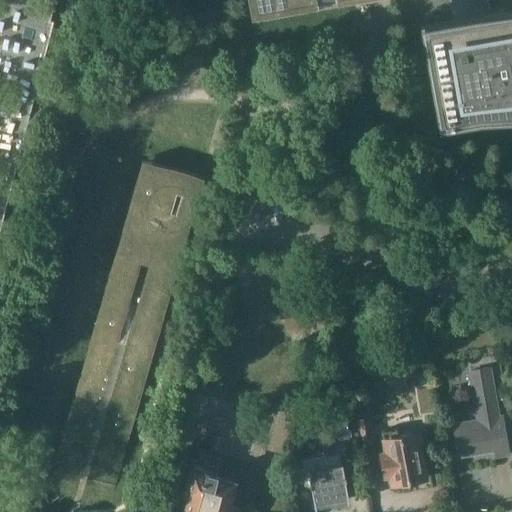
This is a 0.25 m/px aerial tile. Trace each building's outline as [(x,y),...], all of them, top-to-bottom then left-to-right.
[(248,0),(252,17),(347,0),(248,0)] [(511,10),(502,12),(502,8),(489,10),(487,0),(404,0),(401,1),(403,14),(407,14),(411,35),(422,33),(440,131),(511,117),(511,10)] [(0,229),(5,212),(52,27),(39,24),(42,13),(35,11),(32,22),(0,13),(0,229)] [(62,452),(57,469),(119,486),(168,309),(170,303),(205,177),(143,160),(117,254),(62,452)] [(368,300),(363,317),(375,320),(380,303),(368,300)] [(492,312),(495,324),(507,322),(504,310),(492,312)] [(496,456),(510,454),(503,415),(498,416),(490,367),(471,370),(479,421),(453,425),(456,442),(455,442),(455,447),(457,447),(459,455),(495,449),(496,456)] [(312,457),(301,459),(306,484),(311,483),(314,505),(316,504),(316,502),(347,496),(347,499),(349,498),(343,469),(355,467),(351,440),(360,438),(359,429),(349,431),(344,405),(326,408),(331,434),(332,442),(328,443),(321,452),(312,454),(312,457)] [(367,406),(355,408),(358,428),(359,429),(360,438),(361,444),(374,442),(371,428),(369,417),(367,406)] [(407,480),(426,477),(418,433),(398,437),(397,429),(383,432),(387,452),(382,453),(383,459),(382,460),(383,469),(385,469),(386,475),(391,474),(393,483),(393,484),(394,486),(395,487),(396,488),(398,488),(400,489),(402,488),(403,488),(404,487),(405,486),(406,485),(406,484),(407,482),(407,481),(407,480)] [(236,511),(238,507),(228,504),(234,482),(217,477),(222,459),(208,456),(205,469),(195,466),(187,493),(191,494),(185,511),(236,511)]
